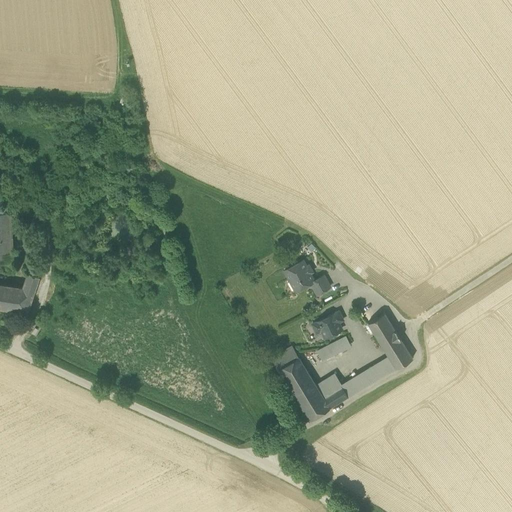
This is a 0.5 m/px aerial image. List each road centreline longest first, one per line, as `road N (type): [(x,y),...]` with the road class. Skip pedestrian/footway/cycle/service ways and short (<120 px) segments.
road 1 (unclassified): [(347,511),(259,462),(0,345)]
road 2 (track): [(7,348),(35,314),(48,279),(44,228),(54,197),(131,70)]
road 3 (track): [(511,260),(407,330)]
